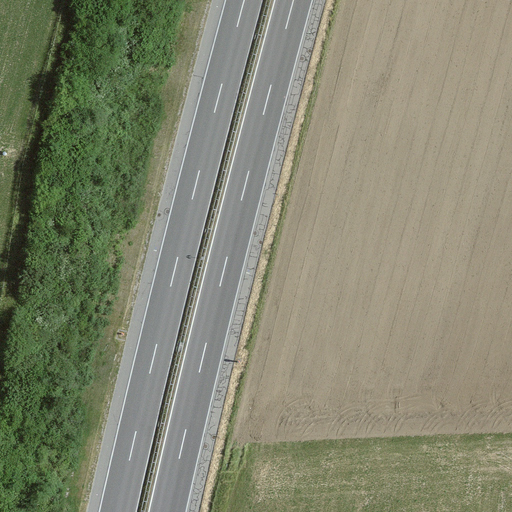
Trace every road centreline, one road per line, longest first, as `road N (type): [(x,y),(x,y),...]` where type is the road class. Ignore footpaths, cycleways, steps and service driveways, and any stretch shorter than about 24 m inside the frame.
road 1 (motorway): [(243,0),(116,511)]
road 2 (motorway): [(165,511),(292,0)]
